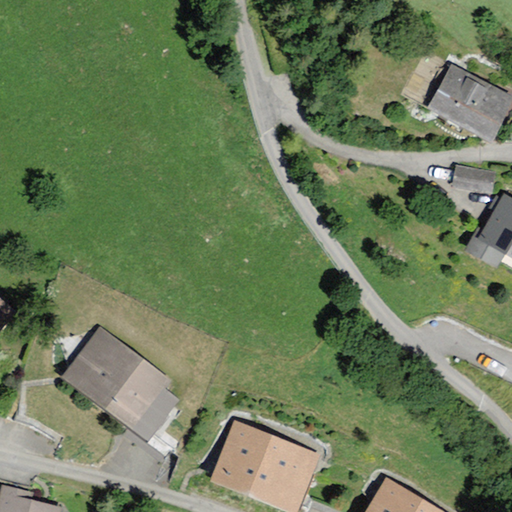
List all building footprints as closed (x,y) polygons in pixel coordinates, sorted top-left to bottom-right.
[(511,98),(511,97),(453,67),(433,104),(492,136),(511,98)] [(511,200),(505,196),(485,232),(480,229),(469,248),(497,265),(506,250),(511,253),(511,200)] [(0,323),(10,311),(0,303),(0,323)] [(167,381),(101,329),(66,375),(108,408),(144,436),(174,397),(162,387),(167,381)] [(316,456),(236,426),(215,481),(295,511),(316,456)] [(438,511),(388,481),(369,511),(438,511)] [(32,494),(5,487),(0,507),(0,511),(58,511),(60,508),(30,501),(32,494)]
